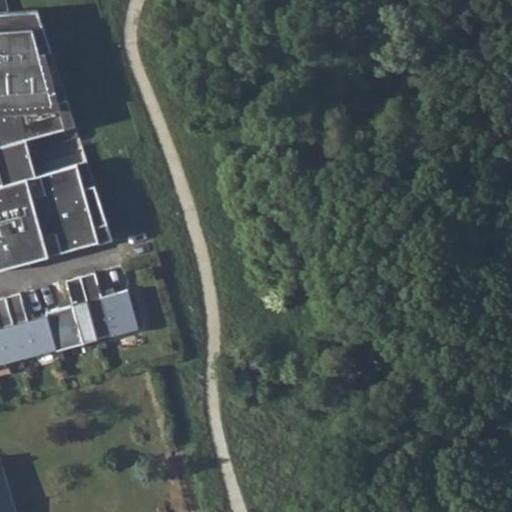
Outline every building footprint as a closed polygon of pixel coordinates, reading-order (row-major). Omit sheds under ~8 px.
[(37,8),(0,11),(0,156),(6,172),(0,173),(0,266),(98,239),(93,225),(107,221),(94,183),(85,185),(77,162),(36,175),(24,140),(75,123),(37,8)] [(77,162),(85,185),(94,183),(86,158),(77,162)] [(93,225),(98,239),(112,235),(107,221),(93,225)] [(80,275),(97,338),(138,326),(128,288),(101,295),(95,271),(80,275)] [(56,349),(97,338),(80,275),(65,279),(72,303),(46,311),(47,314),(56,347),(56,349)] [(22,356),(56,347),(47,314),(28,319),(20,292),(5,296),(22,356)] [(5,296),(0,297),(0,361),(22,356),(5,296)] [(16,511),(0,458),(0,511),(16,511)]
